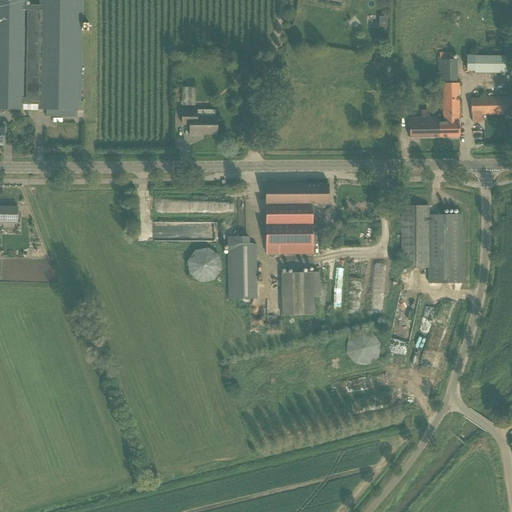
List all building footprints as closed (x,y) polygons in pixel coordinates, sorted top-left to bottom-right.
[(0,0),(0,108),(46,109),(45,116),(77,116),(77,110),(84,110),(84,101),(82,101),(82,0),(39,0),(39,4),(25,4),(25,0),(0,0)] [(379,17),(378,28),(387,28),(387,17),(379,17)] [(439,122),(440,137),(459,137),(459,83),(457,83),(457,60),(452,60),(452,53),(440,53),(440,60),(438,60),(439,84),(443,84),(443,115),(444,115),(444,122),(439,122)] [(467,55),(467,72),(509,72),(509,55),(467,55)] [(383,57),(381,57),(375,56),(373,63),(382,65),(383,57)] [(182,104),(196,103),(195,86),(182,87),(182,104)] [(511,114),(511,104),(511,97),(471,98),(471,115),(511,114)] [(217,134),(217,117),(198,117),(198,110),(183,110),(183,125),(190,125),(190,136),(204,136),(204,134),(217,134)] [(439,117),(429,117),(422,118),(409,118),(409,138),(440,137),(439,122),(439,117)] [(266,253),(280,253),(314,253),(314,205),(329,204),(329,184),(328,184),(303,184),(302,184),(301,184),(268,184),(266,184),(265,184),(266,253)] [(0,222),(17,223),(17,208),(0,206),(0,222)] [(429,215),(429,206),(401,206),(402,269),(427,268),(427,283),(461,283),(460,214),(429,215)] [(229,298),(257,298),(257,245),(249,245),(249,237),(227,237),(227,245),(229,245),(229,298)] [(215,278),(215,274),(215,270),(214,267),(212,264),(209,261),(206,258),(203,257),(199,256),(195,256),(192,256),(189,257),(186,259),(183,261),(181,264),(180,267),(179,271),(178,275),(179,278),(180,281),(181,284),(184,288),(186,290),(190,292),(194,293),(198,293),(201,292),(204,291),(208,289),(210,287),(212,284),(214,281),(215,278)] [(315,315),(315,272),(282,273),(282,316),(315,315)] [(377,353),(377,350),(377,348),(376,345),(375,343),(373,341),(371,339),(368,338),(366,337),(363,336),(361,337),(358,337),(356,338),(354,340),(352,342),(351,344),(350,347),(349,350),(350,354),(351,356),(352,358),(354,360),(356,362),(358,363),(361,364),(363,364),(365,364),(368,363),(370,362),(373,360),(375,357),(376,356),(377,353)]
